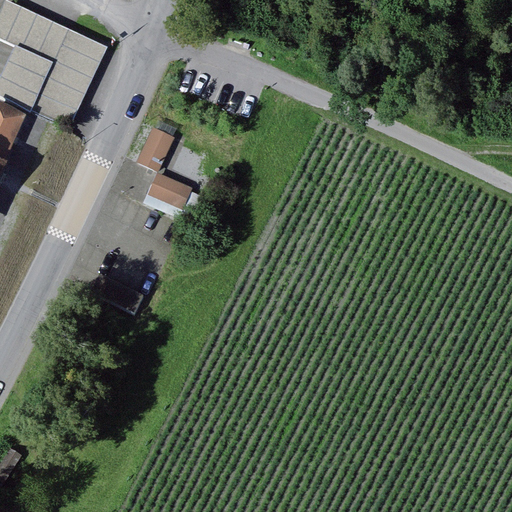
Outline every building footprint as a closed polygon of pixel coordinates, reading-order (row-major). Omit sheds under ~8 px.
[(0,44),(12,50),(51,67),(30,113),(67,130),(104,49),(3,3),(0,9),(0,44)] [(0,99),(30,113),(51,67),(12,50),(0,76),(0,99)] [(0,166),(21,120),(0,110),(0,166)] [(172,143),(149,132),(135,163),(158,174),(172,143)] [(191,191),(155,176),(142,207),(178,222),(191,191)] [(142,300),(96,278),(87,296),(133,318),(142,300)]
